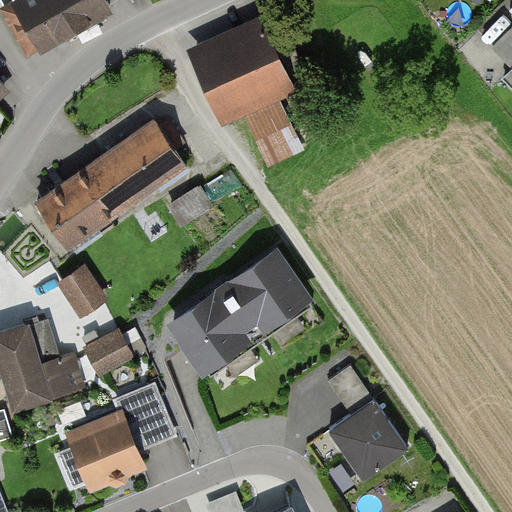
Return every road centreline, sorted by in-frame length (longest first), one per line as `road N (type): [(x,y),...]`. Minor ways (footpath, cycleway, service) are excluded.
road 1 (track): [(152,25),(485,511)]
road 2 (residential): [(205,0),(78,69),(0,172)]
road 3 (residential): [(332,511),(304,472),(274,461),(238,465),(176,492)]
